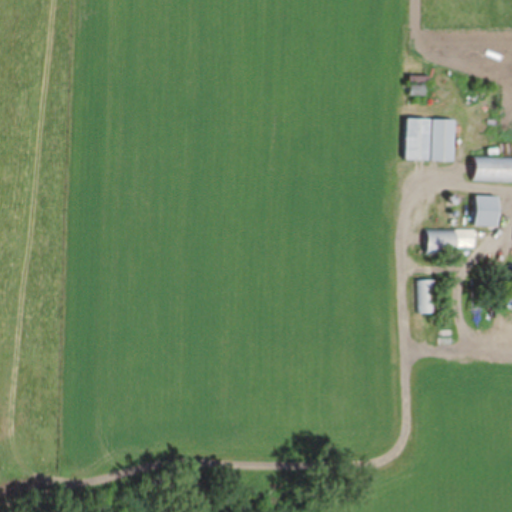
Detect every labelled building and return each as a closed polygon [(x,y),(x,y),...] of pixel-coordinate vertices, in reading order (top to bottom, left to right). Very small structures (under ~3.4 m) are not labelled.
[(430,158),(430,117),(408,117),(408,158),(430,158)] [(454,118),(432,118),(432,159),(454,159),(454,118)] [(474,179),(511,180),(511,155),(475,154),(474,179)] [(474,194),(474,225),(498,225),(498,194),(474,194)] [(427,250),(474,250),(474,228),(427,228),(427,250)] [(436,312),(436,278),(419,278),(419,312),(436,312)]
